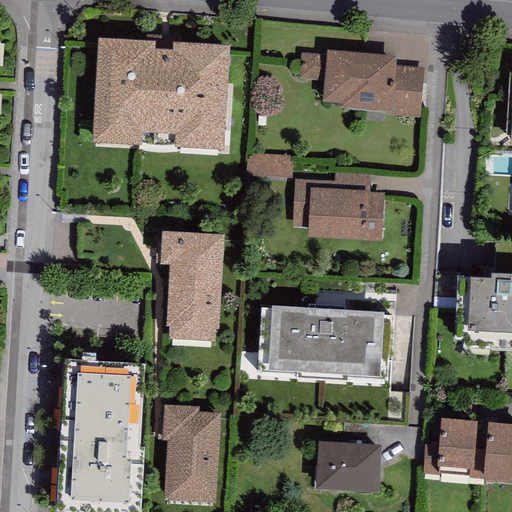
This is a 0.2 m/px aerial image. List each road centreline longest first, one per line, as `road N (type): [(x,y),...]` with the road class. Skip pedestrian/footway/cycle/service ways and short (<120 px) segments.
road 1 (residential): [(39,0),(11,511)]
road 2 (residential): [(324,0),(511,17)]
